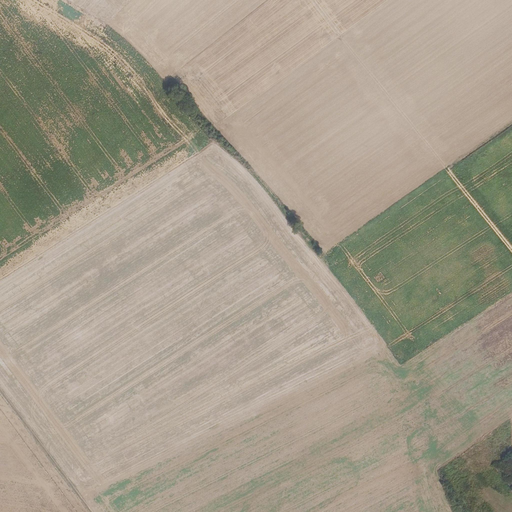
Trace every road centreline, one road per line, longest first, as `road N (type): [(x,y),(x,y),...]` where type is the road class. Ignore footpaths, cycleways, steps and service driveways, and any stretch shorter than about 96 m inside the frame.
road 1 (track): [(313,0),(447,170)]
road 2 (track): [(0,389),(94,511)]
